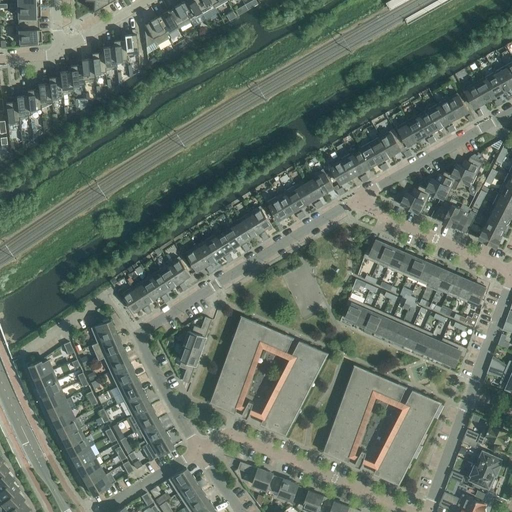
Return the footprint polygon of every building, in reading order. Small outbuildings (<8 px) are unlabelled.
[(93,0),(93,10),(92,10),(93,11),(111,0),(93,0)] [(185,0),(186,0),(181,3),(191,21),(203,14),(194,0),(185,0)] [(194,0),(203,14),(215,8),(210,0),(194,0)] [(174,7),(169,10),(182,33),(194,26),(191,21),(181,3),(180,3),(174,6),(174,7)] [(38,13),(40,13),(40,5),(18,5),(18,8),(18,24),(39,23),(38,13)] [(162,13),(162,14),(157,17),(167,35),(179,28),(169,10),(168,9),(162,13)] [(145,29),(144,29),(146,47),(155,42),(157,45),(169,38),(167,35),(157,17),(157,16),(150,20),(150,21),(145,24),(144,23),(147,28),(145,29)] [(42,41),(41,33),(39,33),(39,23),(18,24),(20,47),(40,45),(40,41),(42,41)] [(136,29),(132,29),(132,34),(124,35),(127,58),(129,58),(131,57),(133,56),(135,55),(137,53),(138,53),(136,29)] [(117,64),(119,64),(121,63),(123,62),(124,61),(126,59),(128,59),(127,58),(124,35),(121,36),(121,40),(114,41),(116,64),(117,64)] [(106,71),(106,70),(108,70),(110,69),(112,68),(113,67),(115,66),(117,65),(117,64),(116,64),(114,41),(110,42),(111,47),(103,47),(106,71)] [(95,77),(97,76),(99,75),(101,74),(103,73),(104,72),(106,71),(106,70),(106,71),(103,47),(99,48),(100,53),(92,54),(95,77)] [(84,83),(86,82),(88,81),(90,81),(92,79),(94,78),(95,78),(95,77),(92,54),(89,54),(89,59),(81,60),(84,83)] [(73,89),(76,88),(78,88),(79,87),(81,85),(83,84),(84,84),(84,83),(81,60),(78,60),(78,65),(70,66),(73,89)] [(63,95),(65,95),(67,94),(69,93),(70,92),(72,90),(74,90),(73,89),(70,66),(67,66),(68,71),(60,72),(62,95),(63,95)] [(496,71),(494,68),(493,69),(505,91),(511,86),(511,79),(504,66),(496,71)] [(492,70),(493,72),(485,77),(495,96),(505,91),(493,69),(492,70)] [(52,101),(54,101),(56,100),(58,99),(60,98),(61,96),(63,96),(63,95),(62,95),(60,72),(56,72),(57,77),(49,78),(52,101)] [(476,82),(474,80),(473,80),(485,102),(495,96),(485,77),(476,82)] [(41,107),(43,107),(45,106),(47,105),(49,104),(50,102),(52,102),(52,101),(49,78),(45,79),(46,83),(38,84),(41,107)] [(464,89),(475,108),(485,102),(473,80),(472,81),(474,83),(464,89)] [(30,113),(32,113),(34,112),(36,111),(38,110),(40,109),(41,108),(41,107),(38,84),(35,85),(35,89),(27,90),(30,113)] [(30,114),(30,113),(27,90),(24,91),(24,96),(17,97),(19,120),(20,120),(22,119),(24,118),(26,117),(27,116),(29,115),(30,114)] [(468,112),(457,93),(448,98),(447,95),(446,96),(458,117),(468,112)] [(445,96),(446,99),(437,104),(448,123),(458,117),(446,96),(445,96)] [(13,97),(14,102),(6,103),(8,127),(9,127),(9,126),(11,125),(13,124),(15,124),(16,122),(18,121),(20,121),(20,120),(19,120),(17,97),(13,97)] [(428,109),(427,106),(426,107),(438,129),(448,123),(437,104),(428,109)] [(425,108),(426,110),(417,115),(428,134),(438,129),(426,107),(425,108)] [(409,120),(407,118),(406,118),(418,140),(428,134),(417,115),(409,120)] [(397,127),(408,146),(418,140),(406,118),(405,119),(406,121),(397,127)] [(401,150),(390,131),(381,136),(380,133),(379,134),(391,155),(401,150)] [(377,134),(379,137),(370,142),(381,161),(391,155),(379,134),(377,134)] [(500,140),(492,145),(499,149),(503,141),(500,140)] [(361,147),(360,144),(359,145),(371,167),(381,161),(370,142),(361,147)] [(358,146),(359,148),(350,153),(361,172),(371,167),(359,145),(358,146)] [(508,150),(503,147),(500,154),(505,156),(508,150)] [(475,154),(470,157),(483,163),(485,159),(482,155),(478,152),(477,155),(475,154)] [(342,158),(340,156),(339,156),(351,178),(361,172),(350,153),(342,158)] [(496,160),(502,163),(505,156),(500,154),(496,160)] [(330,165),(341,184),(351,178),(339,156),(338,157),(339,160),(330,165)] [(461,166),(458,164),(455,168),(452,174),(451,175),(457,178),(461,180),(471,185),(483,163),(470,157),(468,161),(465,160),(461,166)] [(334,188),(323,169),(314,174),(312,171),(311,172),(313,175),(312,175),(314,179),(315,178),(324,194),(334,188)] [(497,171),(492,169),(489,175),(494,178),(497,171)] [(426,189),(432,192),(446,199),(452,188),(456,189),(461,180),(457,178),(451,175),(452,174),(445,171),(443,176),(439,174),(436,180),(432,178),(430,182),(426,189)] [(485,182),(491,184),(494,178),(489,175),(485,182)] [(315,178),(314,179),(306,183),(306,184),(315,199),(324,194),(315,178)] [(296,185),(294,182),(293,183),(306,204),(315,199),(306,184),(306,183),(304,180),(296,185)] [(292,183),(294,186),(286,190),(297,209),(306,204),(293,183),(292,183)] [(511,186),(504,183),(498,193),(511,200),(511,186)] [(421,214),(432,192),(426,189),(420,185),(417,190),(414,188),(411,194),(407,192),(405,196),(400,204),(408,208),(409,207),(421,214)] [(471,185),(469,188),(471,194),(474,196),(478,189),(471,185)] [(279,195),(277,192),(276,193),(289,214),(297,209),(286,190),(279,195)] [(487,193),(481,190),(478,197),(483,199),(487,193)] [(267,202),(279,220),(289,214),(276,193),(275,194),(276,196),(267,202)] [(493,204),(495,206),(495,205),(511,213),(511,200),(498,193),(493,204)] [(474,203),(480,206),(483,199),(478,197),(474,203)] [(469,213),(452,204),(443,222),(450,226),(451,225),(461,230),(467,218),(469,213)] [(511,216),(511,213),(495,205),(495,206),(490,216),(508,225),(511,216)] [(271,224),(260,206),(251,212),(249,209),(248,210),(261,231),(271,224)] [(247,211),(249,213),(240,219),(242,222),(252,237),(261,231),(248,210),(247,211)] [(477,213),(471,211),(469,213),(467,218),(473,220),(477,213)] [(508,225),(490,216),(485,227),(502,236),(508,225)] [(473,220),(467,218),(461,230),(467,233),(473,220)] [(252,237),(242,222),(234,227),(243,242),(252,237)] [(225,232),(234,247),(243,242),(234,227),(225,232)] [(479,238),(497,247),(502,236),(485,227),(479,238)] [(217,237),(215,234),(214,234),(213,232),(212,233),(213,235),(206,240),(217,258),(226,253),(216,238),(217,237)] [(234,247),(225,232),(217,237),(216,238),(226,253),(234,247)] [(197,245),(195,243),(194,243),(207,264),(217,258),(206,240),(197,245)] [(367,249),(364,257),(378,263),(386,244),(376,240),(371,251),(367,249)] [(193,244),(195,246),(186,252),(197,270),(207,264),(194,243),(193,244)] [(386,244),(378,263),(388,267),(396,249),(386,244)] [(396,249),(388,267),(398,272),(406,253),(396,249)] [(406,253),(398,272),(408,276),(416,257),(406,253)] [(179,257),(170,263),(168,260),(167,261),(180,281),(191,275),(179,257)] [(416,257),(408,276),(418,280),(426,261),(416,257)] [(166,261),(168,264),(159,269),(171,287),(180,281),(167,261),(166,261)] [(426,261),(418,280),(428,285),(436,266),(426,261)] [(140,266),(135,269),(139,274),(144,271),(140,266)] [(428,285),(427,286),(437,291),(438,289),(446,270),(436,266),(428,285)] [(152,274),(150,272),(149,273),(162,293),(171,287),(159,269),(152,274)] [(446,270),(438,289),(447,293),(456,274),(446,270)] [(148,273),(150,276),(142,281),(154,299),(162,293),(149,273),(148,273)] [(456,274),(447,293),(457,298),(466,279),(456,274)] [(466,279),(457,298),(467,302),(475,283),(466,279)] [(133,286),(132,284),(131,284),(144,305),(154,299),(142,281),(133,286)] [(482,308),(484,301),(481,299),(486,287),(475,283),(467,302),(482,308)] [(132,287),(122,293),(125,298),(122,299),(126,305),(129,304),(134,311),(144,305),(131,284),(130,285),(132,287)] [(350,306),(345,318),(356,322),(364,304),(349,297),(347,305),(350,306)] [(366,327),(374,308),(364,304),(356,322),(366,327)] [(441,307),(439,312),(449,316),(452,309),(442,305),(441,307)] [(375,331),(384,312),(374,308),(366,327),(375,331)] [(385,335),(394,317),(384,312),(375,331),(385,335)] [(467,318),(465,323),(475,327),(475,326),(478,319),(468,316),(467,318)] [(192,332),(190,331),(184,345),(201,351),(212,319),(206,317),(201,328),(195,326),(192,332)] [(287,353),(293,338),(246,318),(245,317),(237,330),(236,330),(237,331),(239,332),(232,344),(231,344),(231,345),(232,345),(234,346),(227,358),(226,358),(226,359),(229,360),(222,373),(221,372),(221,373),(224,374),(216,387),(216,386),(215,387),(216,387),(219,388),(211,401),(212,402),(236,412),(237,407),(261,342),(287,353)] [(395,340),(403,321),(394,317),(385,335),(395,340)] [(116,334),(110,320),(109,320),(108,318),(102,321),(103,322),(91,327),(97,343),(116,334)] [(405,344),(413,325),(403,321),(395,340),(405,344)] [(511,323),(506,321),(502,330),(511,332),(511,323)] [(415,348),(423,330),(413,325),(405,344),(415,348)] [(432,338),(433,334),(423,330),(415,348),(425,353),(432,337),(432,338)] [(123,349),(119,340),(121,339),(118,334),(116,334),(97,343),(92,345),(98,360),(103,357),(123,349)] [(441,342),(432,338),(432,337),(425,353),(435,357),(441,342)] [(443,338),(441,342),(435,357),(445,361),(453,342),(443,338)] [(74,352),(69,341),(64,344),(68,354),(74,352)] [(323,351),(299,341),(292,355),(295,357),(263,419),(261,423),(284,434),(286,434),(290,420),(292,421),(293,421),(294,420),(293,420),(297,406),(299,407),(300,408),(300,407),(304,393),(306,394),(307,394),(307,393),(311,380),(313,381),(314,381),(314,380),(313,380),(318,366),(320,367),(321,368),(321,367),(320,367),(325,352),(323,351)] [(455,366),(460,354),(464,356),(467,349),(453,342),(445,361),(455,366)] [(179,359),(182,360),(180,366),(187,369),(183,380),(189,383),(201,351),(184,345),(179,359)] [(124,348),(123,349),(103,357),(110,372),(129,363),(125,354),(127,354),(124,348)] [(80,358),(83,366),(89,363),(86,356),(80,358)] [(508,366),(493,356),(490,365),(511,374),(511,361),(510,361),(508,366)] [(80,365),(77,359),(71,362),(74,368),(80,365)] [(52,370),(48,360),(40,363),(40,361),(28,365),(34,378),(52,370)] [(136,377),(132,368),(133,368),(131,362),(129,363),(110,372),(117,386),(136,377)] [(506,388),(511,390),(511,374),(490,365),(487,373),(503,377),(501,382),(507,386),(506,388)] [(406,388),(359,367),(358,366),(350,379),(349,379),(349,380),(350,380),(352,381),(345,394),(344,393),(344,394),(345,394),(347,395),(340,408),(339,407),(339,408),(340,408),(342,409),(335,422),(334,422),(334,423),(337,424),(329,436),(328,436),(329,437),(332,438),(324,451),(325,451),(349,462),(351,457),(350,457),(374,391),(400,402),(406,388)] [(56,380),(52,370),(34,378),(38,388),(56,380)] [(83,372),(77,375),(80,381),(85,378),(83,372)] [(96,378),(94,372),(87,375),(90,381),(96,378)] [(117,386),(124,401),(143,391),(138,383),(140,382),(137,376),(136,377),(117,386)] [(82,387),(88,384),(85,378),(80,381),(82,387)] [(100,386),(97,379),(91,382),(94,389),(100,386)] [(61,389),(56,380),(38,388),(43,398),(61,389)] [(65,399),(61,389),(43,398),(47,408),(65,399)] [(150,405),(146,397),(147,396),(144,390),(143,391),(124,401),(131,415),(150,405)] [(436,401),(412,390),(405,404),(408,406),(376,468),(374,473),(397,483),(397,484),(399,485),(442,402),(437,400),(436,401)] [(91,391),(86,393),(89,399),(94,397),(91,391)] [(75,406),(70,396),(65,399),(47,408),(52,417),(70,409),(75,406)] [(92,405),(97,403),(94,397),(89,399),(92,405)] [(242,416),(247,418),(250,414),(254,402),(249,400),(243,411),(242,416)] [(131,415),(126,418),(134,432),(139,429),(157,419),(153,411),(154,410),(152,404),(150,405),(131,415)] [(103,408),(98,411),(101,417),(106,414),(103,408)] [(74,418),(70,409),(52,417),(56,427),(74,418)] [(104,422),(109,420),(106,414),(101,417),(104,422)] [(80,415),(74,418),(56,427),(61,437),(79,428),(84,425),(80,415)] [(159,418),(157,419),(139,429),(147,443),(166,432),(165,433),(160,424),(162,423),(159,418)] [(479,434),(468,429),(465,436),(478,441),(483,443),(486,436),(497,441),(497,443),(498,444),(500,445),(501,445),(503,444),(504,444),(505,440),(507,441),(509,440),(509,438),(509,436),(508,435),(509,432),(491,424),(489,424),(488,423),(486,424),(485,426),(484,427),(481,434),(481,436),(478,435),(479,434)] [(61,437),(66,446),(84,437),(79,428),(61,437)] [(110,428),(105,431),(108,437),(113,434),(110,428)] [(168,438),(170,437),(166,432),(147,443),(141,446),(150,460),(173,447),(168,438)] [(111,442),(116,440),(113,434),(108,437),(111,442)] [(462,442),(476,448),(478,441),(465,436),(462,442)] [(66,446),(71,456),(89,447),(84,437),(66,446)] [(133,451),(125,437),(120,440),(127,454),(133,451)] [(120,446),(114,449),(118,455),(123,452),(120,446)] [(71,456),(76,466),(94,456),(89,447),(71,456)] [(461,447),(459,453),(465,455),(467,449),(461,447)] [(355,465),(361,468),(363,463),(367,452),(363,450),(357,460),(355,465)] [(496,474),(501,464),(499,463),(501,459),(485,452),(486,451),(483,450),(478,460),(479,460),(477,465),(495,473),(496,474)] [(133,451),(127,454),(131,460),(136,457),(133,451)] [(121,460),(126,458),(123,452),(118,455),(121,460)] [(76,466),(82,475),(99,465),(94,456),(76,466)] [(133,463),(136,468),(142,465),(138,460),(133,463)] [(6,471),(8,469),(1,461),(0,461),(0,475),(6,471)] [(122,464),(128,473),(133,470),(128,461),(122,464)] [(273,474),(273,473),(241,461),(238,468),(250,472),(247,479),(254,481),(253,484),(267,490),(268,488),(273,474)] [(473,475),(471,479),(487,486),(486,487),(489,488),(494,478),(493,478),(495,473),(477,465),(476,464),(471,474),(473,475)] [(82,475),(87,484),(104,474),(99,465),(82,475)] [(196,480),(193,475),(191,476),(186,468),(168,479),(177,493),(195,481),(196,480)] [(0,475),(0,490),(11,481),(13,479),(6,471),(0,475)] [(87,484),(93,494),(115,481),(110,471),(104,474),(87,484)] [(452,471),(449,477),(462,483),(465,476),(452,471)] [(299,484),(273,474),(268,488),(279,492),(278,495),(293,500),(299,484)] [(0,496),(4,501),(4,502),(16,490),(16,491),(18,489),(11,481),(0,490),(0,496)] [(205,493),(202,488),(200,489),(195,481),(177,493),(186,506),(203,494),(205,493)] [(150,490),(154,497),(160,493),(156,487),(150,490)] [(24,499),(16,491),(16,490),(4,502),(4,501),(0,505),(0,510),(1,511),(8,511),(21,500),(21,501),(24,499)] [(335,500),(309,490),(303,507),(317,511),(319,509),(326,511),(330,511),(335,501),(335,500)] [(475,496),(483,500),(485,494),(478,490),(475,496)] [(147,505),(152,502),(147,492),(141,496),(147,505)] [(459,498),(445,492),(442,498),(473,511),(485,511),(486,511),(487,510),(486,508),(485,507),(486,504),(468,496),(467,495),(465,495),(463,496),(462,497),(461,499),(461,500),(458,499),(459,498)] [(214,506),(210,501),(209,502),(203,494),(186,506),(190,511),(205,511),(212,507),(214,506)] [(439,504),(453,510),(454,510),(456,511),(455,511),(473,511),(442,498),(439,504)] [(25,511),(29,508),(21,501),(21,500),(8,511),(25,511)] [(166,501),(160,505),(163,511),(170,507),(166,501)] [(360,511),(361,511),(335,501),(330,511),(360,511)]
